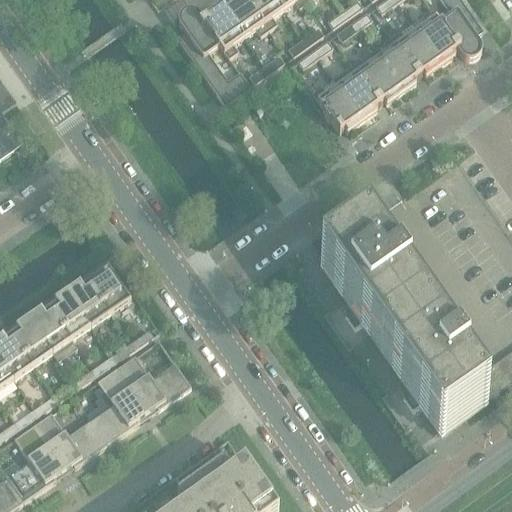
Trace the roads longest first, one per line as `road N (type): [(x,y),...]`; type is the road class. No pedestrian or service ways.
road 1 (residential): [(193,298),(511,74)]
road 2 (residential): [(193,298),(343,511)]
road 3 (residential): [(94,158),(193,298)]
road 4 (residential): [(0,24),(94,158)]
